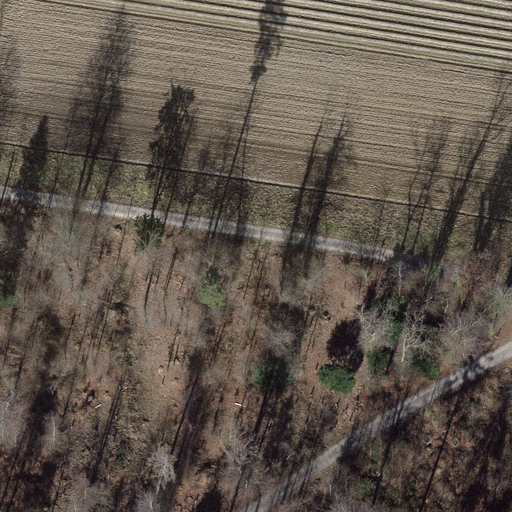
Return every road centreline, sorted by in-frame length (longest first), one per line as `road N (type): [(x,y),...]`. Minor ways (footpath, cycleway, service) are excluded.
road 1 (track): [(0,180),(406,256),(511,301)]
road 2 (track): [(266,511),(511,351)]
